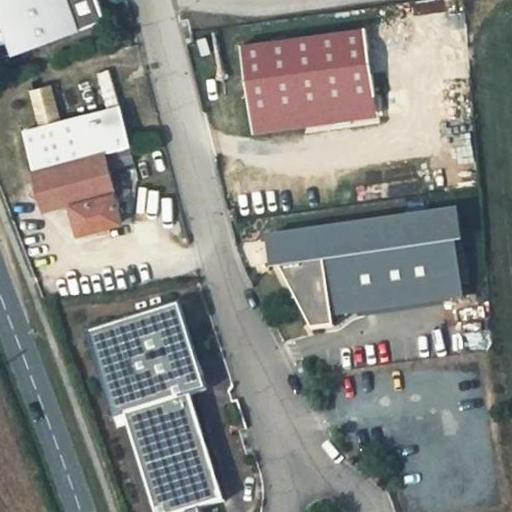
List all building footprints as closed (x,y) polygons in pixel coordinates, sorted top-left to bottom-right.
[(0,20),(0,63),(108,23),(98,0),(48,0),(47,0),(0,0),(0,16),(2,20),(0,20)] [(296,104),(370,93),(361,27),(236,45),(248,131),(299,124),(296,104)] [(373,113),(370,93),(296,104),(299,124),(373,113)] [(118,103),(63,118),(75,160),(130,146),(118,103)] [(63,118),(21,129),(42,207),(64,201),(74,235),(120,223),(104,167),(134,159),(130,146),(75,160),(63,118)] [(458,208),(265,237),(270,269),(280,267),(312,330),(334,327),(333,317),(464,297),(456,241),(462,240),(458,208)] [(180,305),(89,339),(121,423),(131,419),(165,511),(217,511),(215,506),(234,499),(195,395),(211,389),(180,305)]
